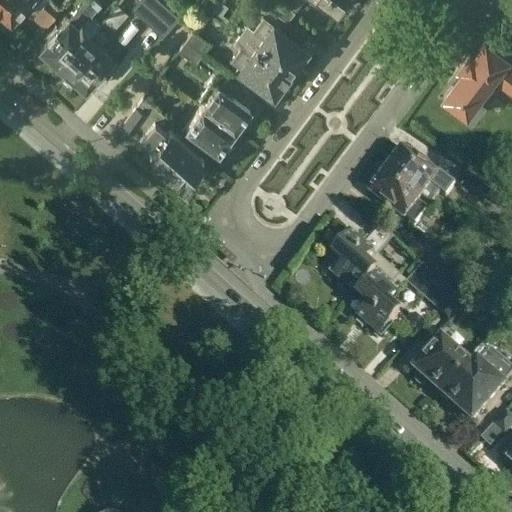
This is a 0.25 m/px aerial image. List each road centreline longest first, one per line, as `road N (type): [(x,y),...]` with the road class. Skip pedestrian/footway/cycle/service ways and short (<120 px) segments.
road 1 (tertiary): [(475,511),(0,89)]
road 2 (residential): [(471,0),(297,230),(275,242),(242,225),(243,189),(383,0)]
